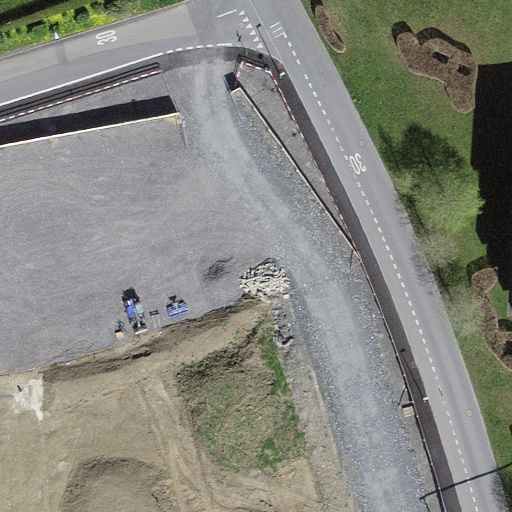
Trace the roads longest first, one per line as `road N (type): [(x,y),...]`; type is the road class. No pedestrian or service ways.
road 1 (residential): [(494,511),(439,338),(283,0)]
road 2 (residential): [(272,0),(0,76)]
